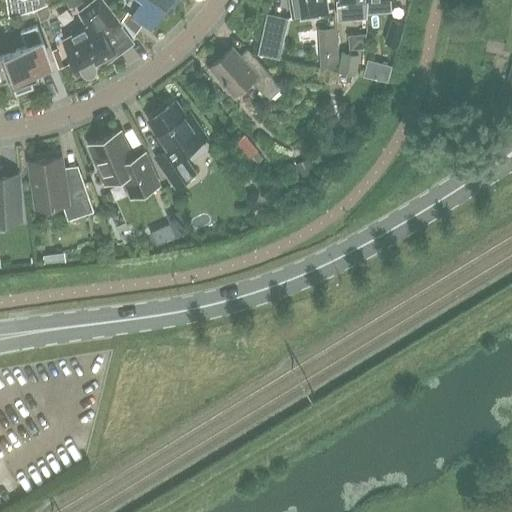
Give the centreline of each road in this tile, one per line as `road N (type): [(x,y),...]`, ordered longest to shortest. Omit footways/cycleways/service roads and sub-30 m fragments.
road 1 (primary): [(24,332),(259,293),(327,264),(484,173)]
road 2 (residential): [(0,129),(33,127),(112,99),(225,0)]
